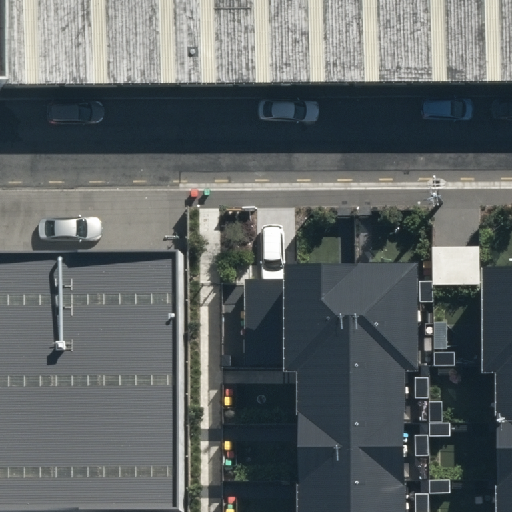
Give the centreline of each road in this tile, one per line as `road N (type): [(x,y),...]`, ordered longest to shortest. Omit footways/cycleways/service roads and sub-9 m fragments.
road 1 (residential): [(0,153),(511,148)]
road 2 (unknown): [(399,198),(396,511)]
